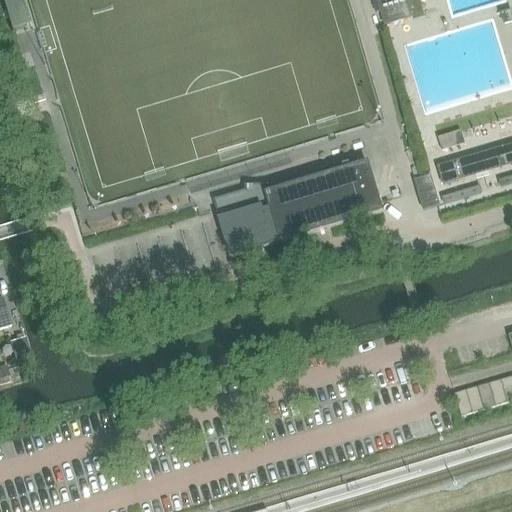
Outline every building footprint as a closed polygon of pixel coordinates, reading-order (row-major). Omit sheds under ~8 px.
[(0,0),(0,26),(18,22),(11,0),(0,0)] [(371,0),(376,15),(381,13),(385,26),(412,18),(406,0),(371,0)] [(499,16),(502,27),(511,24),(511,17),(511,13),(499,16)] [(511,146),(439,169),(444,186),(511,165),(511,146)] [(221,201),(215,202),(218,211),(217,211),(231,259),(382,213),(368,165),(351,171),(345,172),(270,195),(268,187),(265,188),(264,188),(246,188),(246,202),(228,207),(221,201)] [(511,177),(500,181),(502,188),(511,184),(511,177)] [(415,183),(424,211),(439,207),(430,178),(415,183)] [(479,187),(444,198),(445,204),(481,193),(479,187)] [(0,331),(10,329),(1,299),(0,299),(0,331)] [(511,401),(511,380),(511,377),(500,381),(507,404),(511,401)] [(507,404),(500,381),(488,384),(495,407),(507,404)] [(384,388),(391,401),(401,396),(395,383),(384,388)] [(495,407),(488,384),(477,388),(483,411),(495,407)] [(483,411),(477,388),(465,391),(472,414),(483,411)] [(461,417),(472,414),(465,391),(454,394),(461,417)]
